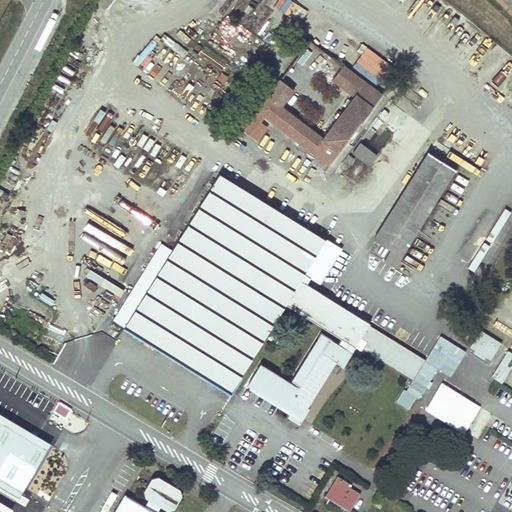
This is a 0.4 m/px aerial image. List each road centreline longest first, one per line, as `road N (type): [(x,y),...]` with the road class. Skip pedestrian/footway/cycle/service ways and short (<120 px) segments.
road 1 (unclassified): [(272,511),(0,346)]
road 2 (unknown): [(408,310),(463,341),(486,386),(511,404)]
